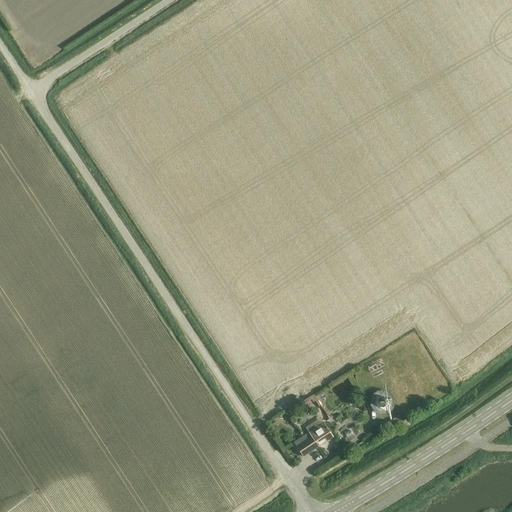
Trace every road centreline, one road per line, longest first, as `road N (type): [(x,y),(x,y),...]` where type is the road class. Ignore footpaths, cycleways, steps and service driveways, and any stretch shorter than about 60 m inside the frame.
road 1 (unclassified): [(310,511),(31,91)]
road 2 (secondary): [(335,511),(511,402)]
road 3 (unclassified): [(31,91),(170,0)]
